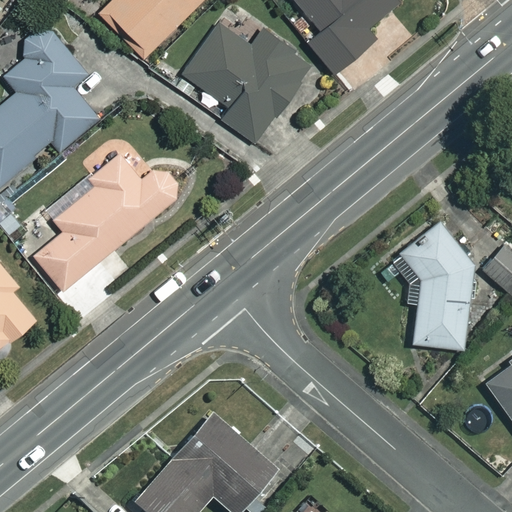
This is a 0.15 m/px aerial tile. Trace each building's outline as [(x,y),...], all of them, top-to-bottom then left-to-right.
[(118,0),(109,9),(153,53),(206,0),(118,0)] [(298,0),(309,12),(296,24),(337,73),(380,37),(372,27),(403,1),(401,0),(298,0)] [(254,48),(225,24),(186,71),(232,109),(225,116),(256,141),(317,67),(270,29),(254,48)] [(92,75),(50,25),(24,47),(32,56),(8,76),(22,92),(0,110),(0,186),(2,188),(55,143),(64,152),(102,120),(76,88),(92,75)] [(149,179),(127,151),(51,211),(68,232),(38,256),(66,291),(187,194),(165,166),(149,179)] [(15,210),(0,221),(29,258),(56,237),(37,213),(25,222),(15,210)] [(469,256),(433,216),(387,258),(406,278),(403,280),(414,292),(408,337),(459,344),(465,280),(481,264),(504,289),(511,282),(511,254),(493,234),(469,256)] [(22,287),(0,260),(0,355),(9,348),(0,336),(0,333),(16,320),(27,334),(42,322),(17,291),(22,287)] [(511,353),(480,377),(511,421),(511,353)] [(190,511),(206,494),(226,511),(250,511),(277,482),(267,473),(271,469),(207,413),(121,511),(190,511)]
